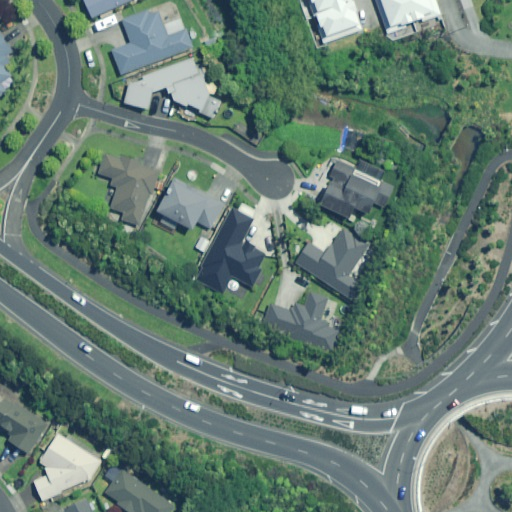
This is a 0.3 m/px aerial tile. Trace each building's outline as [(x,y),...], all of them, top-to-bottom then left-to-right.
[(82,0),(91,19),(132,0),(82,0)] [(309,0),(315,14),(351,1),(351,0),(309,0)] [(437,14),(432,0),(374,0),(385,32),(437,14)] [(351,1),(315,14),(324,40),(359,28),(352,8),(354,7),(351,1)] [(162,24),(156,10),(122,23),(130,44),(111,51),(121,76),(191,50),(180,18),(162,24)] [(15,58),(0,36),(0,96),(6,93),(0,85),(0,84),(11,76),(3,66),(15,58)] [(189,106),(201,112),(214,119),(223,103),(209,96),(211,93),(202,68),(196,70),(192,59),(136,77),(130,76),(124,105),(148,110),(153,93),(167,88),(172,101),(185,107),(189,106)] [(158,172),(106,153),(98,174),(112,179),(109,187),(117,189),(110,209),(123,214),(120,221),(138,228),(158,172)] [(353,170),(337,162),(331,176),(335,178),(321,207),(350,220),(355,209),(368,216),(374,204),(384,209),(393,190),(381,184),(379,187),(351,174),(353,170)] [(223,205),(174,180),(157,213),(192,231),(197,223),(210,230),(223,205)] [(254,218),(232,207),(196,283),(222,296),(230,278),(252,288),(261,270),(258,268),(265,253),(243,242),(254,218)] [(369,247),(343,230),(326,255),(309,244),(296,264),(355,303),(365,288),(348,277),(369,247)] [(210,243),(201,237),(194,249),(204,255),(210,243)] [(332,360),(344,329),(321,320),(328,300),(310,292),(303,308),(294,305),(291,313),(271,305),(262,327),(286,337),(284,341),(332,360)] [(47,425),(5,398),(0,405),(0,430),(10,437),(7,441),(28,455),(47,425)] [(100,463),(59,435),(41,460),(47,476),(33,482),(41,500),(89,479),(100,463)] [(170,511),(175,507),(123,469),(104,496),(126,511),(170,511)] [(90,511),(84,501),(62,511),(90,511)]
